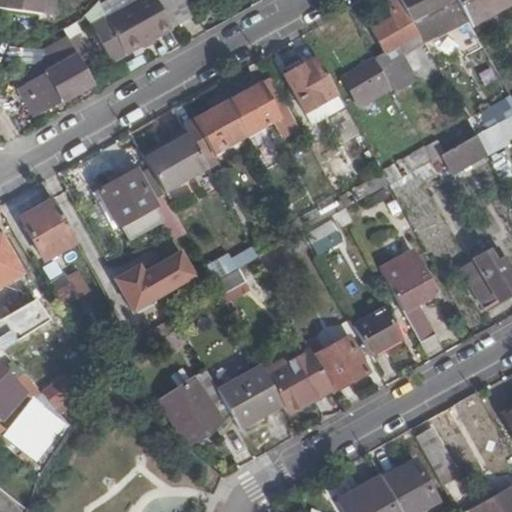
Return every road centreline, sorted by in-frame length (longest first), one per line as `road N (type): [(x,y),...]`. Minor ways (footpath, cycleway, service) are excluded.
road 1 (residential): [(0,177),(313,0)]
road 2 (residential): [(236,511),(256,491),(511,347)]
